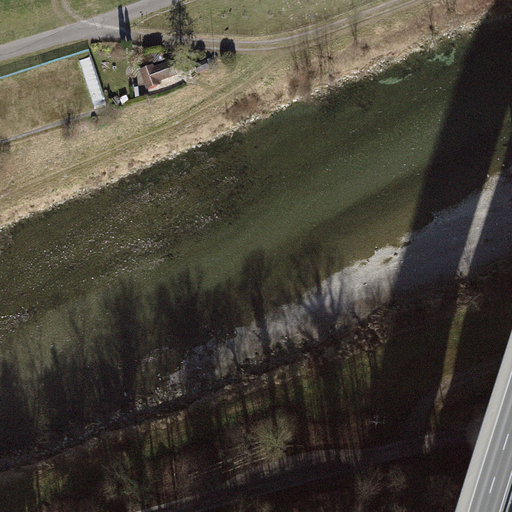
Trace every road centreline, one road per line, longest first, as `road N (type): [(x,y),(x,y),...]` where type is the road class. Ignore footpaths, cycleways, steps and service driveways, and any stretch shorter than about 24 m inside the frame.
road 1 (unclassified): [(511,425),(175,511)]
road 2 (unclassified): [(166,0),(0,52)]
road 3 (track): [(511,362),(424,402),(424,443)]
